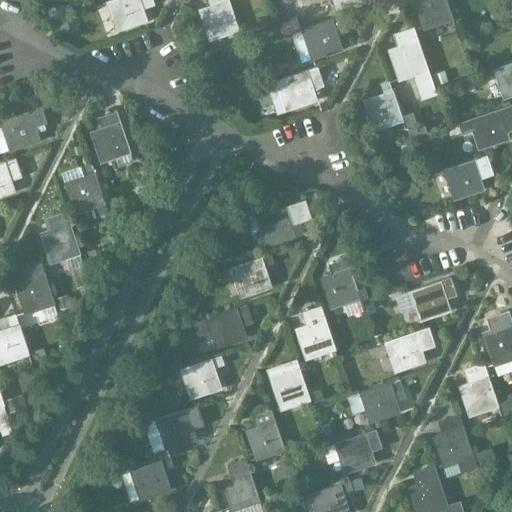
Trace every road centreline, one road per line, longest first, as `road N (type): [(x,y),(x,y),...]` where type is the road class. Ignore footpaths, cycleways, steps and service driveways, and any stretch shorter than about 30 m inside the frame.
road 1 (unknown): [(338,192),(178,511)]
road 2 (unknown): [(91,67),(0,255)]
